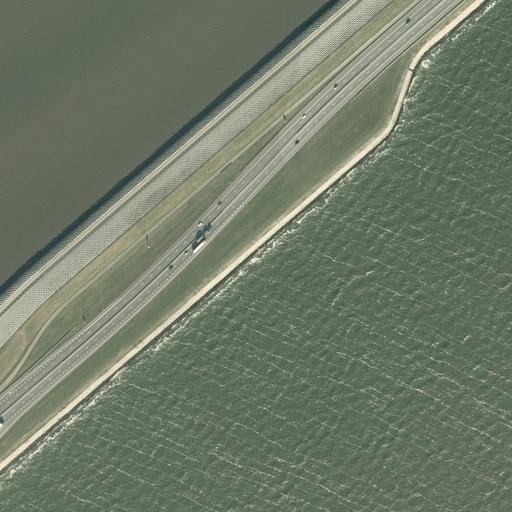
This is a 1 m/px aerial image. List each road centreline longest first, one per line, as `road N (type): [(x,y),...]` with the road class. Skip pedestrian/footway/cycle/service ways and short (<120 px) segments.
road 1 (motorway): [(2,421),(149,294),(346,94),(453,0)]
road 2 (motorway): [(435,0),(0,410)]
